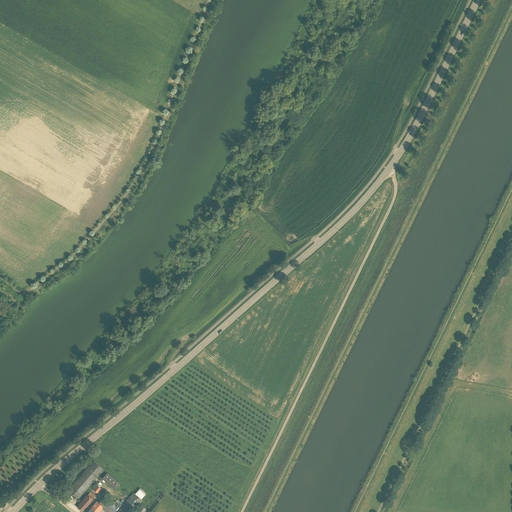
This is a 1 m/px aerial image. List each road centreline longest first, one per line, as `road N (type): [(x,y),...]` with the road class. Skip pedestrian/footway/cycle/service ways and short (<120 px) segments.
road 1 (tertiary): [(39,485),(355,209),(416,124),(477,0)]
road 2 (track): [(243,511),(395,197),(387,170)]
road 3 (unclassified): [(379,511),(511,240)]
